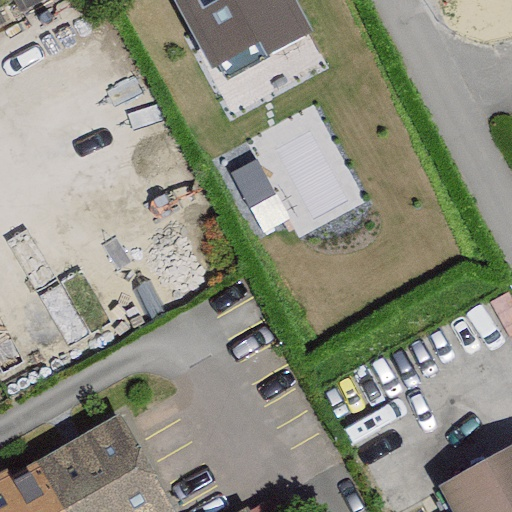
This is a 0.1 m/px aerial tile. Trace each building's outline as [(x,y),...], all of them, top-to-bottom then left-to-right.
[(274,0),(152,0),(206,99),(301,48),(274,0)] [(37,109),(120,67),(101,30),(18,72),(37,109)] [(162,237),(184,287),(239,262),(217,213),(162,237)] [(0,511),(177,511),(180,511),(127,416),(0,487),(0,511)] [(511,511),(511,457),(449,493),(459,511),(511,511)]
